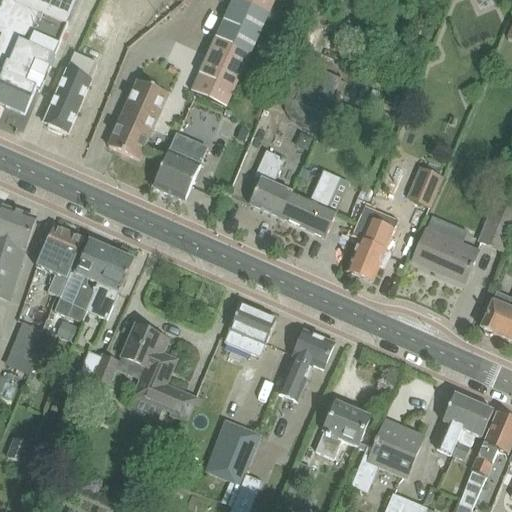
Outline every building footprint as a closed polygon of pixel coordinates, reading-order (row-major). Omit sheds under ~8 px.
[(0,104),(26,116),(35,93),(38,95),(37,96),(38,96),(68,26),(78,0),(18,0),(17,4),(8,0),(4,0),(0,11),(0,33),(3,35),(0,40),(0,104)] [(235,0),(234,4),(193,91),(227,106),(268,19),(276,0),(235,0)] [(75,55),(44,125),(50,127),(49,131),(62,137),(63,133),(69,135),(92,83),(90,83),(98,65),(75,55)] [(302,87),(295,103),(324,116),(327,108),(331,100),(339,103),(347,84),(340,81),(341,79),(316,68),(307,89),(302,87)] [(394,82),(379,116),(392,123),(408,88),(394,82)] [(168,97),(138,83),(117,129),(147,143),(168,97)] [(279,157),(296,123),(281,116),(264,149),(279,157)] [(139,162),(147,143),(117,129),(109,148),(139,162)] [(177,136),(153,189),(185,203),(192,188),(193,185),(208,150),(177,136)] [(250,206),(280,220),(291,195),(273,186),(284,162),(266,154),(263,160),(255,178),(261,181),(250,206)] [(429,210),(442,179),(420,170),(407,200),(429,210)] [(291,195),(280,220),(326,240),(334,222),(337,215),(327,210),(340,181),(323,173),(320,181),(310,203),(291,195)] [(480,243),(503,253),(511,230),(511,211),(496,205),(480,243)] [(4,209),(0,219),(0,298),(10,302),(25,252),(36,220),(4,209)] [(385,271),(391,255),(386,253),(395,232),(370,221),(348,273),(373,284),(379,269),(385,271)] [(46,246),(37,268),(56,276),(48,294),(60,299),(61,295),(77,259),(84,241),(54,228),(46,246)] [(465,285),(471,271),(472,272),(474,268),(472,267),(478,254),(426,232),(413,263),(414,264),(416,260),(444,272),(442,276),(465,285)] [(72,306),(60,301),(55,313),(81,324),(87,312),(113,253),(90,243),(76,276),(84,279),(72,306)] [(135,262),(113,253),(87,312),(101,319),(113,292),(121,295),(135,262)] [(511,300),(497,294),(481,330),(511,343),(511,300)] [(277,321),(241,306),(225,346),(260,360),(277,321)] [(23,325),(10,354),(29,363),(42,333),(29,328),(23,325)] [(128,346),(123,359),(148,370),(142,383),(136,398),(129,413),(158,425),(164,410),(172,414),(171,417),(186,424),(188,420),(196,401),(165,388),(176,363),(158,355),(164,340),(136,328),(128,346)] [(324,372),(327,364),(334,345),(305,333),(279,396),(298,404),(313,367),(324,372)] [(90,355),(81,378),(93,383),(94,380),(103,360),(90,355)] [(103,360),(94,380),(109,387),(116,372),(119,365),(104,358),(103,360)] [(451,457),(474,404),(455,396),(442,426),(448,428),(438,451),(451,457)] [(360,444),(371,420),(338,405),(339,403),(338,402),(316,453),(334,461),(342,443),(358,450),(360,444)] [(481,441),(485,431),(493,413),(474,404),(451,457),(464,463),(475,438),(481,441)] [(471,511),(485,479),(486,479),(497,453),(508,458),(511,447),(511,421),(498,415),(490,433),(456,511),(471,511)] [(207,474),(240,488),(260,439),(227,425),(207,474)] [(368,448),(351,489),(367,496),(379,468),(407,480),(424,439),(411,434),(408,441),(383,430),(374,450),(368,448)] [(30,446),(15,440),(7,459),(23,465),(30,446)] [(360,444),(358,450),(366,453),(368,448),(361,445),(360,444)] [(299,466),(290,488),(301,493),(310,470),(299,466)] [(130,477),(125,488),(133,498),(148,495),(154,484),(145,475),(130,477)] [(233,509),(231,511),(251,511),(263,484),(246,477),(237,499),(233,509)] [(290,488),(281,510),(284,511),(301,511),(308,496),(301,493),(290,488)] [(399,511),(404,503),(393,498),(387,511),(399,511)] [(425,511),(404,503),(399,511),(425,511)]
